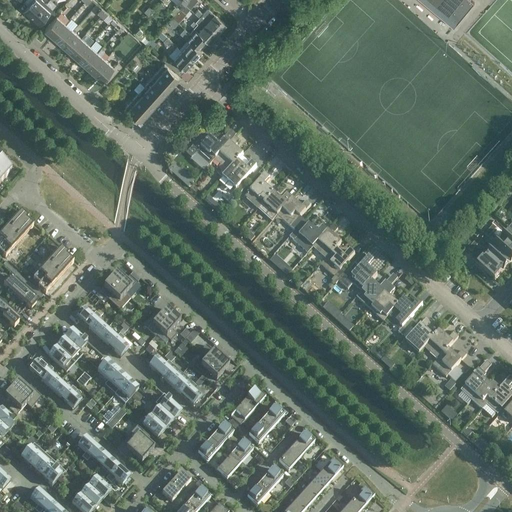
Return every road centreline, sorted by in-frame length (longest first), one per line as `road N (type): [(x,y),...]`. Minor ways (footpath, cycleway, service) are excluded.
road 1 (tertiary): [(478,511),(490,492),(486,469),(138,154)]
road 2 (residential): [(475,323),(205,82)]
road 3 (residential): [(258,372),(119,248),(104,264)]
road 4 (residential): [(60,313),(128,372),(136,363),(208,427)]
road 5 (residential): [(14,366),(152,490)]
road 6 (tertiary): [(138,154),(0,31)]
road 7 (residential): [(410,511),(309,419)]
